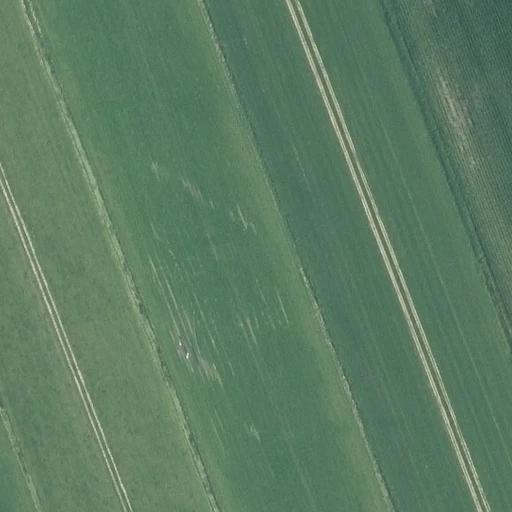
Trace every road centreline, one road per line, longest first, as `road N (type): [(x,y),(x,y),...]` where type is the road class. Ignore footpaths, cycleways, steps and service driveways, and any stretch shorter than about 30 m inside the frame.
road 1 (track): [(484,511),(292,0)]
road 2 (track): [(130,511),(0,171)]
